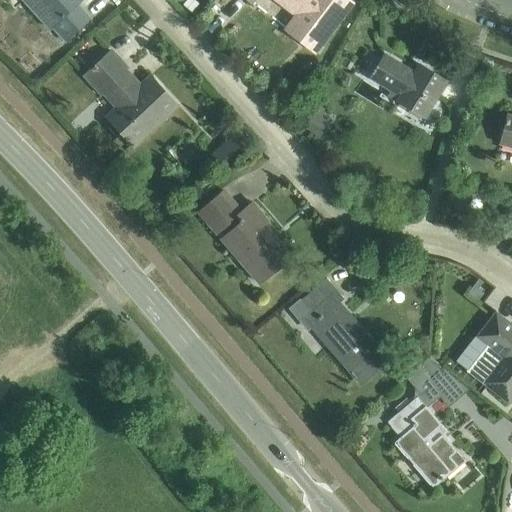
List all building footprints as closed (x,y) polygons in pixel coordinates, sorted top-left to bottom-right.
[(52,28),(65,42),(89,20),(70,0),(26,0),(24,2),(49,30),(52,28)] [(274,0),(303,22),(292,36),(313,53),(350,6),(342,0),(274,0)] [(105,119),(131,148),(175,108),(148,78),(136,90),(121,74),(126,70),(109,52),(83,76),(100,95),(102,94),(116,109),(105,119)] [(397,103),(423,119),(445,83),(419,66),(413,75),(383,56),(370,79),(400,98),(397,103)] [(511,117),(506,116),(499,145),(511,147),(511,117)] [(211,156),(223,169),(250,146),(237,132),(211,156)] [(215,234),(221,229),(226,235),(221,240),(232,253),(238,248),(251,263),(245,268),(259,285),(284,264),(276,255),(283,249),(273,237),(276,234),(251,204),(240,213),(223,192),(198,213),(215,234)] [(326,280),(301,302),(318,322),(311,327),(360,385),(386,362),(338,305),(344,300),(326,280)] [(477,303),(484,294),(478,289),(482,283),(478,280),(466,295),(477,303)] [(485,346),(465,371),(483,385),(509,405),(511,401),(511,327),(494,314),(476,338),(485,346)] [(415,400),(408,406),(387,423),(400,438),(394,443),(433,489),(458,467),(450,458),(457,453),(442,436),(447,432),(427,409),(440,397),(431,387),(443,376),(428,359),(406,377),(415,389),(415,400)]
